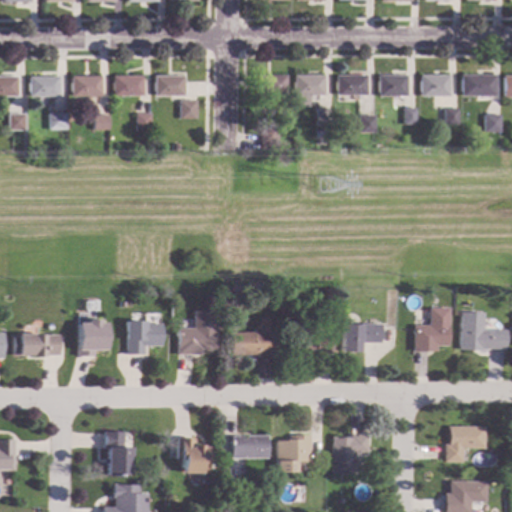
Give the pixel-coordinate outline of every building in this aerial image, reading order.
[(282,95),(252,95),(252,75),(282,75),(282,95)] [(320,95),(307,95),(307,102),(292,102),(292,95),(290,95),(290,76),(320,75),(320,95)] [(362,95),(333,94),(332,75),(362,75),(362,95)] [(403,96),(374,96),(374,75),(403,75),(403,96)] [(445,98),(416,98),(416,75),(445,75),(445,98)] [(490,96),(456,96),(456,75),(490,75),(490,96)] [(511,98),(499,98),(499,75),(511,75),(511,98)] [(13,96),(0,96),(0,76),(13,76),(13,96)] [(54,95),(26,96),(25,77),(54,76),(54,95)] [(97,96),(68,96),(67,77),(96,76),(97,96)] [(138,95),(110,95),(109,76),(138,76),(138,95)] [(180,95),(151,96),(151,76),(180,76),(180,95)] [(192,118),(176,119),(176,100),(192,100),(192,118)] [(328,127),(313,127),(313,108),(328,108),(328,127)] [(412,125),(399,125),(399,108),(412,108),(412,125)] [(454,124),(440,124),(440,108),(453,108),(454,124)] [(62,129),(44,129),(44,114),(61,113),(62,129)] [(20,130),(4,130),(4,114),(20,114),(20,130)] [(146,130),(132,130),(131,114),(146,114),(146,130)] [(495,132),(479,132),(479,114),(495,114),(495,132)] [(104,130),(89,130),(89,115),(104,115),(104,130)] [(370,133),(354,133),(354,115),(370,115),(370,133)] [(274,149),(256,149),(256,127),(274,127),(274,149)] [(253,299),(245,300),(245,291),(253,291),(253,299)] [(445,345),(432,346),(433,351),(410,352),(410,326),(424,325),(424,309),(443,308),(445,345)] [(212,349),(198,349),(197,354),(173,354),(173,327),(189,328),(189,310),(213,310),(212,349)] [(479,330),(503,330),(502,350),(479,349),(479,350),(456,350),(457,312),(480,313),(479,330)] [(305,336),(327,335),(328,354),(299,354),(299,351),(286,351),(285,314),(304,313),(305,336)] [(96,321),(102,321),(102,349),(89,349),(89,355),(73,355),(73,322),(82,322),(82,318),(96,318),(96,321)] [(157,345),(140,345),(140,354),(122,353),(123,322),(158,323),(157,345)] [(378,342),(359,342),(359,351),(338,351),(337,324),(378,324),(378,342)] [(271,354),(226,356),(225,332),(270,331),(271,354)] [(54,354),(10,355),(9,336),(54,335),(54,354)] [(482,447),(460,447),(460,461),(442,461),(442,443),(444,443),(445,425),(482,425),(482,447)] [(120,447),(129,447),(128,474),(103,474),(103,448),(99,448),(99,431),(120,431),(120,447)] [(265,458),(228,459),(228,436),(264,435),(265,458)] [(365,453),(351,453),(351,475),(329,475),(329,438),(347,438),(347,435),(365,435),(365,453)] [(308,462),(294,462),(294,472),(274,473),(273,441),(286,440),(286,436),(307,436),(308,462)] [(191,444),(204,444),(205,472),(179,473),(178,458),(173,458),(173,437),(191,437),(191,444)] [(10,470),(0,470),(0,440),(10,440),(10,470)] [(231,479),(238,479),(238,484),(231,484),(231,485),(220,486),(220,468),(231,468),(231,479)] [(484,501),(468,500),(468,511),(442,511),(442,492),(446,492),(446,480),(484,481),(484,501)] [(164,487),(159,491),(155,486),(160,482),(164,487)] [(135,492),(144,493),(143,511),(99,511),(100,507),(108,507),(109,483),(135,484),(135,492)]
